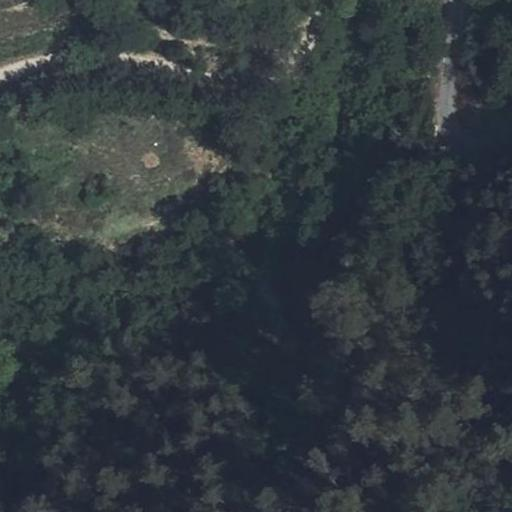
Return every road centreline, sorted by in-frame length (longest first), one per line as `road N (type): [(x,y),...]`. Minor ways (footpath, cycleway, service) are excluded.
road 1 (unclassified): [(0,81),(40,67),(132,62),(273,78),(305,55),(323,0)]
road 2 (unclassified): [(457,0),(445,146),(470,162),(511,134)]
